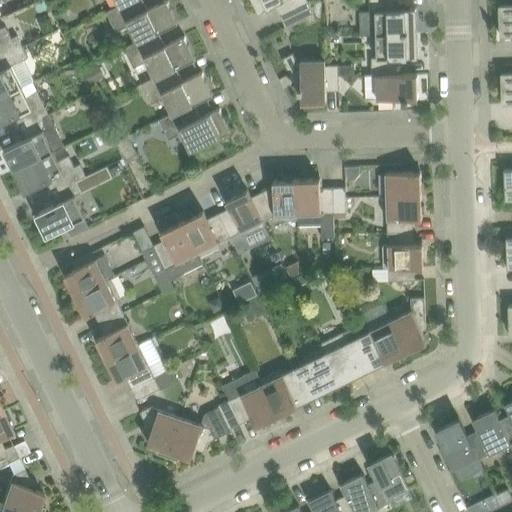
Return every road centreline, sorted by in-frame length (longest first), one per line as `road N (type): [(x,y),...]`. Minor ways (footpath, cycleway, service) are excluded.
road 1 (residential): [(397,403),(455,375),(469,358),(460,143)]
road 2 (tertiary): [(118,511),(0,275)]
road 3 (residential): [(168,511),(397,403)]
road 4 (residential): [(84,239),(278,142)]
road 5 (residential): [(460,143),(278,142)]
road 6 (residential): [(278,142),(210,0)]
road 7 (residential): [(460,143),(454,0)]
road 8 (residential): [(456,511),(397,403)]
